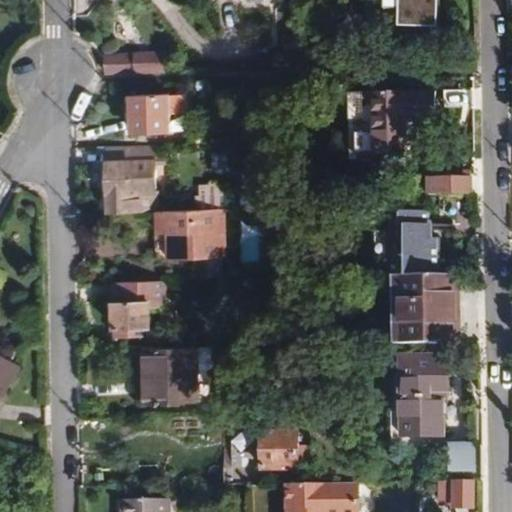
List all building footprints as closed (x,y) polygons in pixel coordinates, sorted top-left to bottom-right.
[(403,0),(403,27),(441,27),(440,0),(403,0)] [(134,74),(133,56),(104,58),(105,75),(134,74)] [(160,73),(161,56),(133,56),(134,74),(160,73)] [(405,153),(405,118),(421,118),(436,117),(435,92),(372,93),(374,153),(405,153)] [(184,97),(131,98),(131,133),(169,133),(169,115),(183,115),(184,97)] [(436,127),(436,117),(421,118),(421,128),(436,127)] [(163,162),(163,145),(106,146),(106,164),(153,162),(163,162)] [(153,194),(153,162),(106,164),(108,215),(140,213),(139,195),(153,194)] [(471,195),(470,177),(428,178),(429,195),(471,195)] [(223,258),(222,211),(155,213),(156,235),(167,235),(167,260),(199,259),(219,259),(223,258)] [(443,275),(442,240),(434,240),(433,211),(394,211),(394,231),(388,231),(389,259),(395,259),(395,276),(443,275)] [(167,260),(167,235),(156,235),(156,260),(167,260)] [(219,278),(219,259),(199,259),(200,278),(219,278)] [(461,343),(460,276),(443,275),(395,276),(397,344),(461,343)] [(158,309),(165,297),(165,283),(112,284),(114,330),(149,329),(150,309),(158,309)] [(195,404),(196,369),(207,369),(210,366),(210,349),(142,351),(143,405),(195,404)] [(0,357),(0,404),(19,368),(0,357)] [(443,413),(442,392),(449,392),(449,357),(400,357),(401,413),(443,413)] [(443,440),(443,413),(401,413),(401,441),(443,440)] [(294,431),(295,423),(259,423),(259,432),(294,431)] [(295,469),(294,431),(259,432),(260,469),(295,469)] [(479,442),(449,442),(449,471),(479,471),(479,442)] [(477,511),(475,483),(447,483),(447,504),(460,504),(460,511),(477,511)] [(356,511),(356,484),(307,485),(285,485),(284,511),(356,511)] [(168,511),(168,500),(121,501),(121,511),(168,511)]
